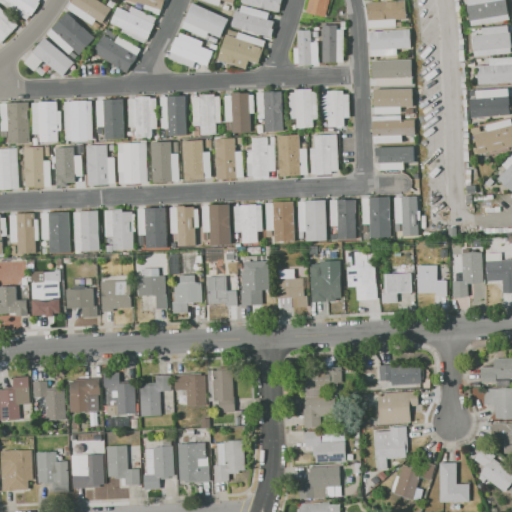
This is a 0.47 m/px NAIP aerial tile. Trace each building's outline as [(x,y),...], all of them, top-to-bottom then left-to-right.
[(0,0),(38,0),(38,1),(41,3),(32,16),(30,15),(27,21),(0,2),(0,0)] [(66,9),(72,0),(97,0),(111,9),(102,23),(96,19),(94,22),(92,26),(66,9)] [(164,0),(160,14),(143,9),(144,4),(132,0),(164,0)] [(241,3),(241,0),(281,0),(279,12),(241,3)] [(329,0),(326,17),(306,12),(308,0),(329,0)] [(471,26),(467,0),(506,0),(510,20),(471,26)] [(369,28),(368,3),(406,1),(407,17),(395,18),(395,27),(369,28)] [(192,3),(228,19),(220,37),(208,32),(206,38),(181,27),(192,3)] [(0,5),(19,24),(0,43),(0,5)] [(232,26),(236,11),(240,12),(241,6),(269,14),(268,20),(275,22),(271,37),(232,26)] [(118,7),(130,12),(132,7),(157,18),(145,43),(120,32),(122,28),(111,23),(118,7)] [(67,12),(95,37),(79,54),(74,49),(72,51),(69,55),(46,34),(67,12)] [(323,62),(323,25),(337,25),(337,29),(343,29),(343,62),(323,62)] [(474,56),(473,36),(483,35),(482,28),(508,26),(509,32),(510,32),(511,48),(510,48),(511,53),(474,56)] [(108,29),(116,34),(113,38),(105,33),(108,29)] [(369,31),(409,29),(410,48),(397,48),(397,56),(370,57),(369,31)] [(297,30),(310,30),(311,42),(318,41),(319,64),(312,64),(312,65),(299,66),(299,63),(294,64),(293,48),(298,48),(297,30)] [(177,36),(179,37),(181,32),(203,42),(201,46),(213,51),(207,65),(196,61),(193,67),(168,56),(177,36)] [(217,59),(226,34),(236,37),(238,32),(266,41),(264,46),(265,46),(258,65),(247,67),(246,69),(217,59)] [(104,34),(115,41),(118,36),(141,51),(127,73),(93,51),(104,34)] [(62,76),(43,60),(35,71),(25,62),(45,38),(74,62),(62,76)] [(69,55),(72,51),(78,56),(75,60),(69,55)] [(412,58),(413,83),(376,85),(376,79),(372,79),(371,60),(412,58)] [(511,82),(478,83),(478,65),(489,65),(489,59),(511,58),(511,82)] [(37,71),(40,67),(46,72),(43,76),(37,71)] [(375,89),(412,87),(413,107),(400,107),(401,113),(376,114),(375,89)] [(296,127),(296,118),(290,119),(289,92),(295,92),(295,89),(311,89),(311,91),(316,90),(317,119),(313,120),(313,127),(296,127)] [(263,91),(282,90),(284,131),(265,131),(264,118),(258,119),(257,93),(263,92),(263,91)] [(326,91),(343,90),(343,94),(349,94),(351,117),(345,118),(345,126),(328,127),(328,119),(323,119),(322,93),(327,93),(326,91)] [(473,98),(482,98),(482,91),(508,90),(510,117),(484,119),(483,113),(474,114),(473,98)] [(232,133),(232,122),(230,122),(226,122),(225,95),(231,95),(230,93),(249,92),(249,95),(253,95),(254,113),(250,114),(251,132),(232,133)] [(199,95),(215,94),(215,96),(220,96),(222,122),(216,123),(216,134),(201,134),(200,126),(199,126),(194,126),(192,97),(199,97),(199,95)] [(168,136),(167,128),(161,128),(160,96),(186,95),(188,135),(168,136)] [(134,97),(150,96),(150,98),(156,98),(157,129),(151,129),(152,138),(136,138),(136,127),(133,127),(128,127),(127,99),(134,99),(134,97)] [(105,140),(104,127),(101,127),(97,127),(96,99),(122,98),(124,139),(105,140)] [(40,141),(40,134),(33,134),(32,103),(38,103),(38,102),(57,101),(58,111),(61,111),(62,131),(59,131),(59,140),(40,141)] [(63,102),(91,101),(93,140),(73,141),(73,140),(65,141),(63,102)] [(0,104),(29,103),(31,143),(9,144),(8,130),(6,130),(1,130),(0,104)] [(415,119),(415,133),(402,134),(402,141),(373,143),(372,117),(401,115),(401,120),(415,119)] [(511,145),(479,154),(474,134),(487,131),(486,125),(511,119),(511,145)] [(311,174),(310,148),(315,148),(314,135),(337,133),(339,171),(332,171),(332,174),(316,175),(316,174),(311,174)] [(307,174),(279,176),(277,135),(298,134),(299,148),(302,148),(306,148),(307,174)] [(268,136),(268,145),(270,145),(274,145),(275,171),(270,171),(270,178),(254,179),(254,175),(246,175),(245,149),(252,149),(252,137),(268,136)] [(237,179),(218,180),(216,139),(235,138),(236,151),(242,151),(243,177),(237,178),(237,179)] [(209,139),(211,178),(206,179),(206,180),(190,181),(190,179),(184,180),(182,149),(188,149),(187,140),(209,139)] [(146,142),(148,182),(120,184),(118,143),(146,142)] [(179,181),(153,182),(151,143),(172,142),(173,153),(178,153),(179,181)] [(108,144),(108,157),(114,156),(115,185),(88,186),(86,145),(108,144)] [(376,147),(414,145),(415,161),(404,162),(405,170),(380,171),(380,163),(379,163),(379,155),(377,156),(376,147)] [(44,146),(44,156),(45,161),(51,160),(52,186),(27,187),(27,179),(25,179),(24,165),(26,165),(25,147),(44,146)] [(19,188),(0,188),(0,148),(17,148),(19,188)] [(85,186),(55,187),(54,157),(59,156),(59,149),(74,148),(75,156),(84,155),(85,186)] [(511,191),(511,192),(497,180),(507,169),(502,165),(511,153),(511,191)] [(485,182),(490,177),(494,181),(489,186),(485,182)] [(466,185),(476,185),(476,193),(466,193),(466,185)] [(418,196),(418,210),(420,210),(421,219),(419,219),(420,236),(403,236),(403,224),(399,224),(395,224),(393,197),(418,196)] [(392,237),(371,238),(370,224),(363,224),(362,198),(390,197),(392,237)] [(356,200),(358,237),(337,238),(337,226),(331,226),(330,200),(347,199),(347,201),(356,200)] [(327,240),(307,241),(307,231),(303,231),(299,232),(297,201),(325,200),(327,240)] [(294,202),(296,241),(274,242),(273,230),(271,230),(267,231),(266,203),(294,202)] [(230,204),(232,244),(210,245),(210,232),(203,233),(202,206),(209,206),(209,205),(230,204)] [(258,242),(243,242),(242,231),(235,232),(234,207),(241,206),(241,205),(256,204),(256,205),(261,205),(263,232),(258,232),(258,242)] [(196,245),(179,246),(178,233),(172,233),(171,207),(177,207),(177,206),(186,205),(186,207),(194,206),(194,209),(198,209),(199,228),(195,228),(196,245)] [(166,207),(168,247),(146,248),(145,234),(139,235),(138,208),(166,207)] [(134,248),(114,249),(114,237),(106,237),(105,211),(112,210),(112,209),(123,208),(123,212),(132,212),(132,213),(135,213),(136,232),(133,232),(134,248)] [(72,252),(51,253),(51,239),(43,239),(41,213),(49,212),(49,211),(70,210),(72,252)] [(98,211),(100,251),(76,252),(74,212),(98,211)] [(35,212),(35,219),(39,219),(40,240),(36,240),(37,253),(18,254),(17,241),(11,242),(9,215),(16,215),(16,213),(35,212)] [(5,254),(0,254),(0,214),(1,214),(1,217),(7,217),(8,237),(4,237),(5,254)] [(441,248),(440,239),(448,239),(448,248),(441,248)] [(347,252),(367,252),(367,260),(375,260),(377,299),(357,300),(356,286),(348,286),(347,267),(351,267),(351,261),(347,261),(347,252)] [(453,297),(453,281),(462,281),(461,253),(481,252),(483,282),(468,283),(468,296),(453,297)] [(486,254),(501,253),(502,260),(511,259),(511,292),(502,293),(502,281),(487,281),(486,254)] [(179,255),(180,274),(169,274),(168,256),(179,255)] [(242,305),(240,272),(249,272),(248,262),(265,261),(266,271),(269,271),(270,290),(261,290),(262,304),(242,305)] [(310,264),(328,263),(328,271),(340,270),(341,298),(336,298),(336,300),(311,301),(310,264)] [(417,266),(437,265),(438,280),(445,280),(446,296),(419,297),(417,266)] [(275,279),(278,279),(278,269),(294,268),(295,278),(304,278),(305,295),(307,295),(308,306),(292,307),(292,298),(276,299),(275,279)] [(138,276),(141,276),(141,270),(159,269),(159,275),(165,275),(167,308),(157,308),(157,295),(139,296),(138,276)] [(382,303),(382,292),(384,292),(383,274),(412,272),(413,293),(397,294),(398,303),(382,303)] [(32,282),(40,281),(40,274),(58,273),(60,299),(44,300),(44,304),(43,304),(43,314),(32,314),(32,298),(33,298),(32,282)] [(173,313),(172,301),(175,301),(175,284),(180,283),(180,275),(197,274),(197,283),(201,283),(202,302),(188,303),(189,312),(173,313)] [(206,277),(227,276),(227,290),(237,290),(238,305),(226,306),(226,302),(207,303),(206,277)] [(103,311),(101,281),(131,280),(132,307),(114,308),(114,311),(103,311)] [(67,308),(66,289),(75,288),(75,286),(85,285),(85,288),(93,288),(94,305),(97,305),(98,316),(82,316),(82,307),(67,308)] [(0,314),(0,286),(17,286),(17,299),(28,299),(29,316),(14,317),(14,314),(0,314)] [(481,367),(494,367),(494,358),(511,358),(511,378),(511,379),(511,386),(496,386),(496,382),(481,382),(481,367)] [(379,365),(421,363),(421,368),(424,368),(425,379),(422,379),(422,383),(391,384),(391,380),(380,381),(379,365)] [(341,367),(342,383),(331,383),(331,387),(306,389),(305,368),(341,367)] [(207,370),(233,369),(235,412),(221,413),(220,406),(217,406),(217,402),(209,403),(207,370)] [(104,373),(120,372),(121,384),(135,383),(136,413),(119,414),(118,404),(105,405),(104,373)] [(174,375),(204,373),(206,405),(187,406),(186,390),(175,391),(174,375)] [(141,416),(139,382),(156,382),(156,376),(171,375),(171,390),(161,391),(163,415),(141,416)] [(0,419),(0,389),(14,389),(13,378),(29,377),(30,403),(21,404),(22,418),(0,419)] [(70,412),(68,381),(76,381),(76,379),(99,378),(100,411),(91,412),(91,410),(85,410),(85,412),(70,412)] [(33,381),(48,381),(48,389),(64,389),(65,419),(46,420),(45,396),(34,397),(33,381)] [(483,388),(511,387),(511,418),(493,419),(493,405),(483,405),(483,388)] [(418,390),(419,406),(410,406),(411,422),(380,424),(378,392),(418,390)] [(304,428),(303,397),(336,395),(337,416),(321,416),(321,427),(304,428)] [(131,419),(139,419),(139,428),(131,428),(131,419)] [(511,423),(511,453),(504,453),(504,438),(493,438),(493,423),(511,423)] [(406,425),(408,453),(406,453),(406,458),(386,459),(387,469),(377,469),(374,432),(391,430),(390,427),(406,425)] [(346,461),(315,463),(315,457),(312,457),(312,447),(305,447),(305,431),(320,431),(320,434),(323,434),(323,440),(320,440),(321,441),(332,441),(332,435),(342,435),(343,441),(345,441),(346,461)] [(244,440),(246,470),(239,470),(240,473),(229,474),(229,481),(215,482),(213,443),(224,442),(224,441),(244,440)] [(210,481),(180,483),(178,443),(206,442),(207,457),(209,457),(210,481)] [(141,485),(125,485),(125,478),(116,478),(115,476),(108,476),(107,446),(128,445),(129,469),(140,468),(141,485)] [(511,471),(511,475),(509,486),(505,492),(487,480),(484,484),(477,479),(485,468),(474,460),(485,445),(497,454),(494,458),(511,471)] [(172,446),(173,476),(169,476),(169,478),(161,479),(161,488),(144,489),(143,474),(147,474),(145,447),(172,446)] [(32,449),(33,479),(30,479),(30,489),(3,491),(1,451),(32,449)] [(69,491),(47,492),(47,482),(38,483),(37,452),(57,451),(58,460),(68,460),(69,491)] [(103,454),(105,484),(101,485),(101,487),(74,488),(72,455),(103,454)] [(394,492),(403,464),(418,469),(421,460),(436,465),(431,481),(419,477),(413,498),(394,492)] [(440,502),(440,463),(457,462),(457,483),(470,483),(470,502),(440,502)] [(339,466),(340,487),(326,487),(327,497),(299,498),(299,490),(303,490),(303,482),(311,482),(309,479),(308,477),(308,476),(311,473),(311,467),(339,466)] [(382,471),(387,476),(381,481),(376,475),(382,471)] [(381,481),(376,485),(372,479),(376,475),(381,481)] [(487,496),(493,494),(496,499),(490,502),(487,496)] [(298,511),(298,503),(330,502),(330,504),(339,503),(339,511),(298,511)]
